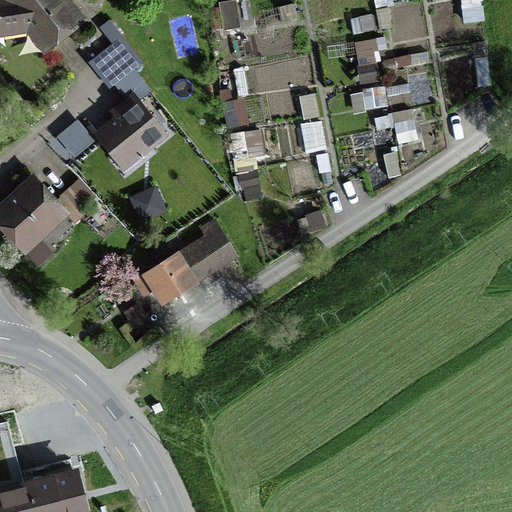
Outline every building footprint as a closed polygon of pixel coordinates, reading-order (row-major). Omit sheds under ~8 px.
[(25,19),(45,45),(81,18),(65,0),(0,0),(0,16),(1,22),(25,19)] [(223,31),(241,29),(236,2),(219,5),(223,31)] [(144,63),(110,20),(99,28),(112,44),(88,63),(110,90),(114,87),(136,71),(144,63)] [(360,85),(380,82),(377,64),(380,64),(379,57),(388,55),(385,37),(376,39),(376,40),(355,44),(358,66),(357,66),(360,85)] [(148,102),(156,97),(136,71),(114,87),(125,100),(133,93),(151,116),(157,113),(148,102)] [(151,116),(133,93),(125,100),(109,112),(114,119),(93,135),(125,176),(144,161),(142,158),(168,137),(151,116)] [(399,145),(419,140),(412,110),(388,115),(389,116),(374,119),(377,132),(392,128),(392,129),(395,129),(399,145)] [(73,157),(94,141),(79,121),(57,137),(73,157)] [(382,156),(389,179),(402,175),(396,152),(382,156)] [(0,220),(25,248),(66,212),(56,201),(35,178),(0,209),(0,220)] [(75,222),(91,209),(71,186),(59,197),(60,198),(56,201),(66,212),(75,222)] [(206,236),(137,279),(146,294),(151,291),(157,288),(165,301),(237,256),(215,220),(202,228),(206,236)] [(124,313),(135,329),(149,319),(139,304),(124,313)] [(0,511),(87,511),(76,467),(0,485),(0,511)]
